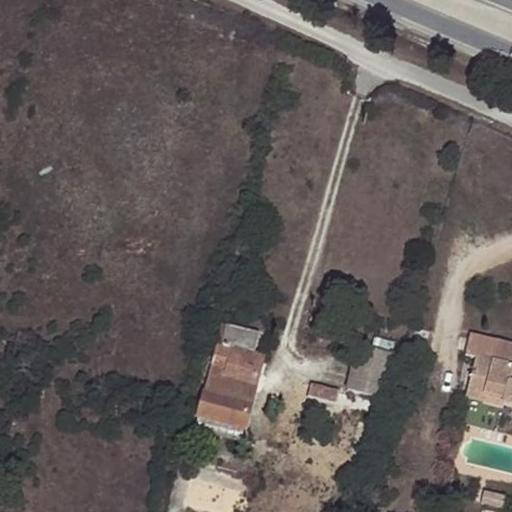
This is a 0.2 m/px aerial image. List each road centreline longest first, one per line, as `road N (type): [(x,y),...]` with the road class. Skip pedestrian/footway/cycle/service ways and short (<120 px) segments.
road 1 (track): [(281,349),(370,55)]
road 2 (unclassified): [(511,122),(252,0)]
road 3 (secondary): [(396,0),(511,50)]
